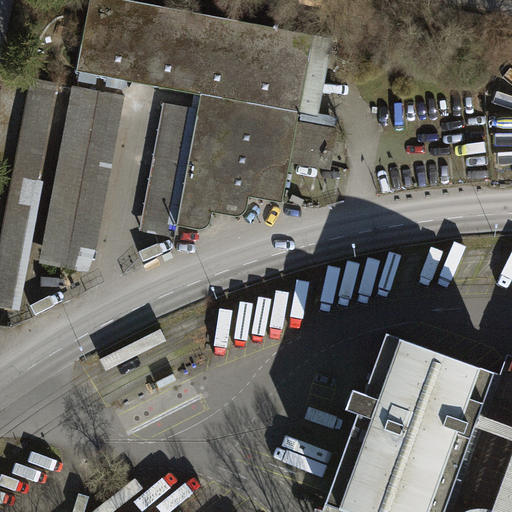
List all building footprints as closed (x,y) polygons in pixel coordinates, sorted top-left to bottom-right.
[(297,123),(299,113),(316,117),(329,47),(91,4),(78,75),(200,97),(176,227),(205,231),(211,224),(212,213),(240,217),(247,211),(248,196),(283,203),(291,163),(330,170),(338,130),(297,123)] [(29,84),(0,246),(0,313),(14,315),(54,88),(29,84)] [(70,94),(39,264),(91,273),(122,103),(70,94)] [(142,104),(120,230),(161,238),(183,112),(142,104)] [(511,449),(511,456),(492,511),(511,511),(511,361),(507,360),(484,423),(478,421),(492,382),(383,343),(364,395),(344,388),(337,408),(356,414),(321,511),(323,511),(445,511),(472,436),(511,449)]
